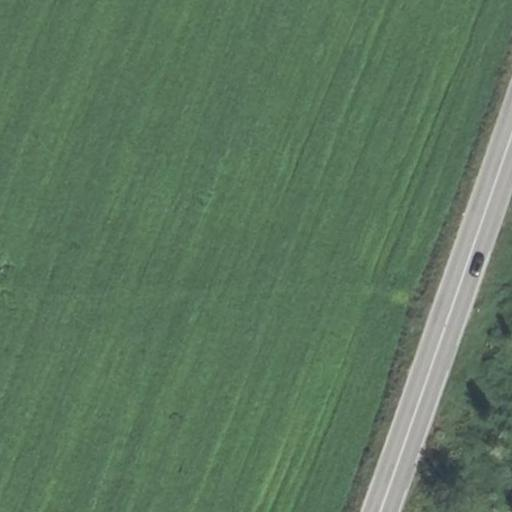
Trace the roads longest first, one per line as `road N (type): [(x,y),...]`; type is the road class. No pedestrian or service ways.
road 1 (primary): [(511,152),(435,371)]
road 2 (primary): [(435,371),(377,511)]
road 3 (primary): [(390,511),(435,371)]
